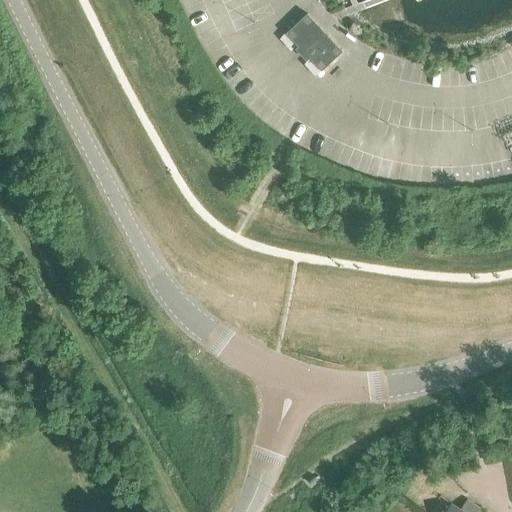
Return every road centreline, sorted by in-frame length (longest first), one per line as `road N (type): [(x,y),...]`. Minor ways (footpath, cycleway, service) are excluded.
road 1 (tertiary): [(295,380),(211,333),(158,276),(15,0)]
road 2 (tertiary): [(511,346),(395,387),(295,380)]
road 3 (residential): [(247,511),(295,380)]
